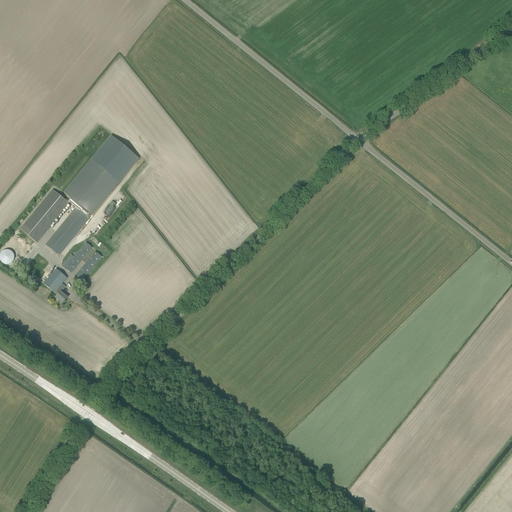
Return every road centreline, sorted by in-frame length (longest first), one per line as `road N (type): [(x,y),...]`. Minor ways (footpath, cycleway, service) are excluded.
road 1 (unclassified): [(146,350),(360,140)]
road 2 (primary): [(0,355),(227,511)]
road 3 (unclassified): [(360,140),(183,0)]
road 4 (unclassified): [(511,263),(360,140)]
road 5 (unclassified): [(360,140),(511,30)]
